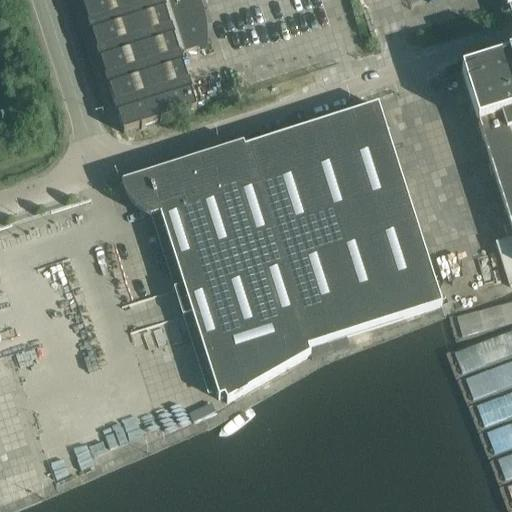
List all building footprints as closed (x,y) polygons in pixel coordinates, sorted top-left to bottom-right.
[(179,56),(199,50),(202,49),(203,42),(203,36),(202,29),(201,23),(198,24),(196,16),(199,15),(196,5),(193,0),(80,0),(124,135),(197,111),(179,56)] [(511,0),(502,0),(506,12),(511,9),(511,0)] [(232,59),(241,86),(279,73),(270,47),(232,59)] [(511,60),(461,76),(511,235),(511,60)] [(224,399),(227,405),(311,358),(308,351),(442,308),(378,108),(141,184),(152,220),(159,217),(219,401),(224,399)]
